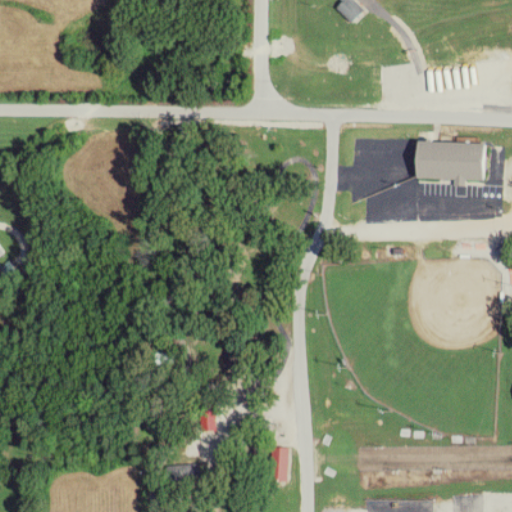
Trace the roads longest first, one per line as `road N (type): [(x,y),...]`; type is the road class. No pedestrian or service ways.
road 1 (residential): [(307,511),(299,293),(328,189),(334,113)]
road 2 (residential): [(263,113),(0,108)]
road 3 (residential): [(511,122),(263,113)]
